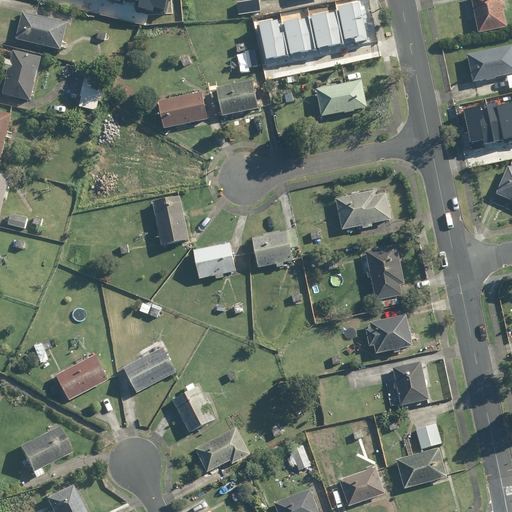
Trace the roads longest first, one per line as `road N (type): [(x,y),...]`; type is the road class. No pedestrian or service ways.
road 1 (residential): [(457,264),(507,511)]
road 2 (residential): [(248,177),(429,138)]
road 3 (residential): [(400,0),(429,138)]
road 4 (residential): [(429,138),(457,264)]
